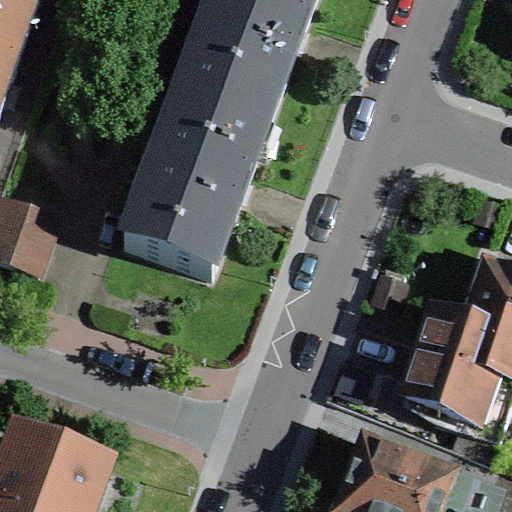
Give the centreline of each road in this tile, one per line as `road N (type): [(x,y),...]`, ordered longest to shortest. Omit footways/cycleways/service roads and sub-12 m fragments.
road 1 (residential): [(389,104),(264,432)]
road 2 (residential): [(264,432),(0,344)]
road 3 (residential): [(511,145),(389,104)]
